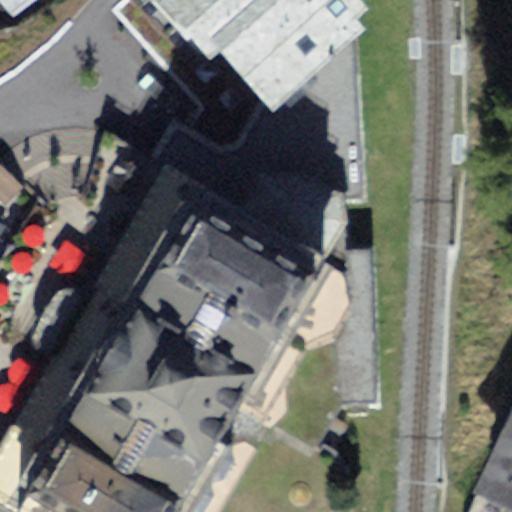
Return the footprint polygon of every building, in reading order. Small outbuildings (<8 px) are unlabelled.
[(5,0),(14,10),(25,0),(5,0)] [(157,0),(260,106),(345,32),(367,13),(354,0),(157,0)] [(345,32),(260,106),(211,184),(341,265),(361,191),(345,32)] [(0,470),(21,484),(211,184),(151,145),(67,277),(0,234),(0,470)] [(11,504),(24,511),(188,511),(341,265),(211,184),(21,484),(11,504)] [(511,394),(466,485),(511,508),(511,394)]
